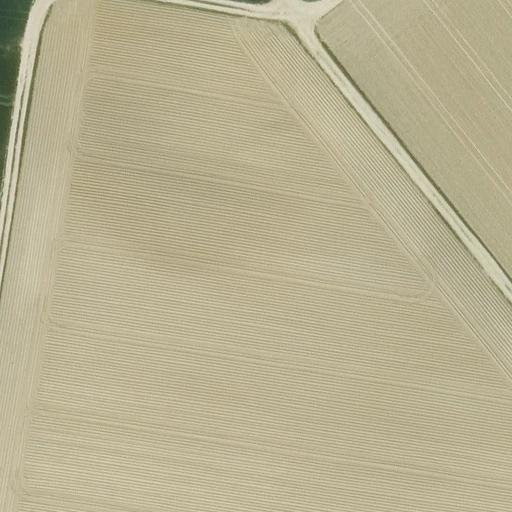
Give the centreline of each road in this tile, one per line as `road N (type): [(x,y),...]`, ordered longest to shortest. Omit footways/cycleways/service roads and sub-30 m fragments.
road 1 (track): [(511,296),(287,17),(285,0)]
road 2 (track): [(0,248),(44,0)]
road 3 (track): [(175,0),(287,17),(327,0)]
